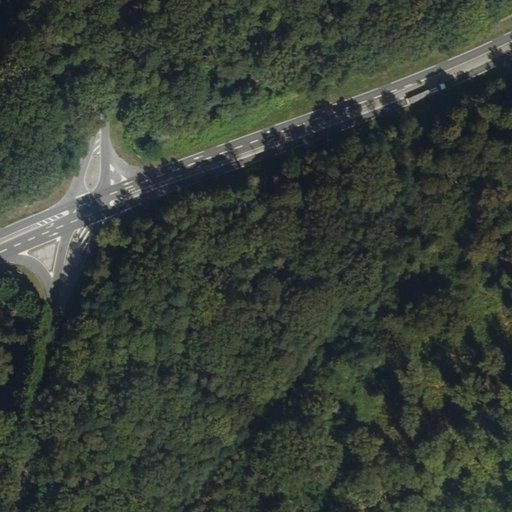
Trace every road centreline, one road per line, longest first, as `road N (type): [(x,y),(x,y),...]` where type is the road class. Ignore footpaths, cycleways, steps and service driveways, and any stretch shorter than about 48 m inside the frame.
road 1 (primary): [(511,45),(378,105),(125,196)]
road 2 (residential): [(15,511),(59,319)]
